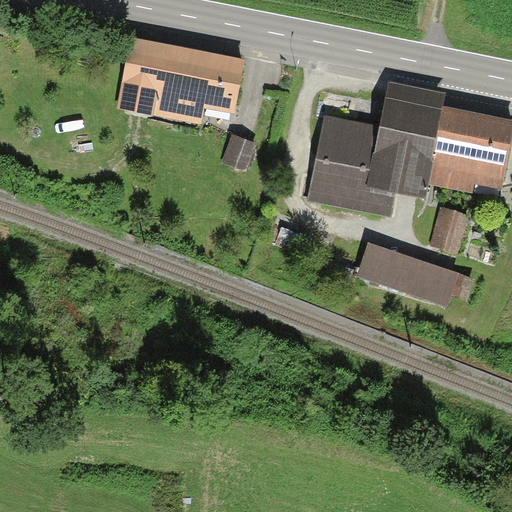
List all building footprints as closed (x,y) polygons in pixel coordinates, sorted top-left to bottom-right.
[(222,57),(133,40),(119,111),(205,127),(208,111),(236,117),(246,61),(222,57)] [(390,81),(386,97),(443,108),(446,93),(390,81)] [(430,183),(443,108),(386,97),(380,127),(368,190),(397,196),(426,202),(430,183)] [(504,190),(511,147),(511,120),(443,108),(430,183),(476,192),(477,185),(504,190)] [(311,199),(393,216),(397,196),(368,190),(380,127),(329,116),(311,199)] [(235,136),(224,165),(250,174),(260,145),(235,136)] [(469,216),(441,209),(431,249),(459,256),(469,216)] [(474,282),(371,244),(359,277),(446,309),(452,295),(467,300),(474,282)]
